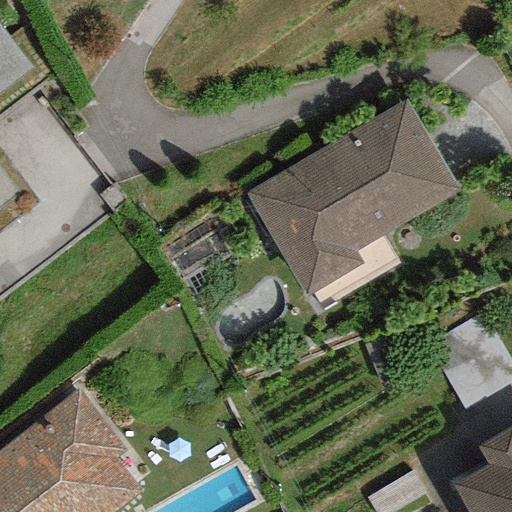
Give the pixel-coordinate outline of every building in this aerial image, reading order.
[(0,105),(25,86),(0,54),(0,105)] [(458,197),(406,105),(239,198),(300,309),(392,258),(382,239),(458,197)] [(0,197),(14,189),(0,167),(0,197)] [(511,385),(511,365),(483,315),(425,347),(462,414),(511,385)] [(125,458),(77,394),(0,451),(0,511),(121,511),(139,499),(114,466),(125,458)] [(488,470),(454,489),(466,511),(511,511),(511,436),(480,455),(488,470)]
